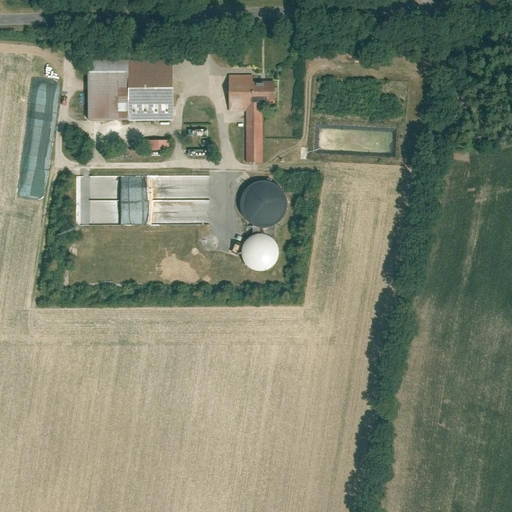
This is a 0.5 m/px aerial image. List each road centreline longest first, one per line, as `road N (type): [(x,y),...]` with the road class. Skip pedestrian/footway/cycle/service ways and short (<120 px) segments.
road 1 (unknown): [(72,18),(63,160),(300,166),(311,12)]
road 2 (unclassified): [(0,20),(430,8)]
